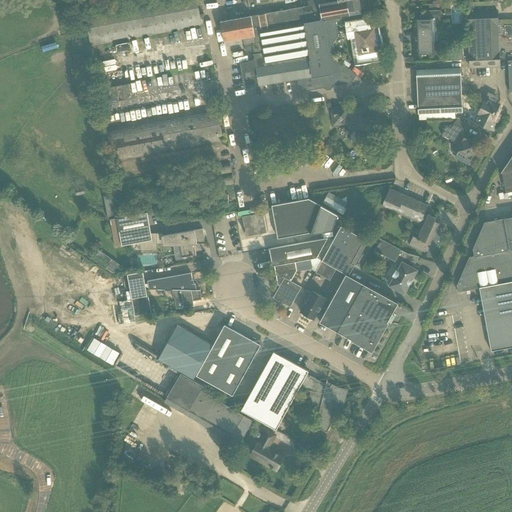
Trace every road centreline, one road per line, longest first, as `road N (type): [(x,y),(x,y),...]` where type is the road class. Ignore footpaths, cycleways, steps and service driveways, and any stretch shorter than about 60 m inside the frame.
road 1 (unclassified): [(471,206),(411,176),(397,145),(390,0)]
road 2 (unclassified): [(384,384),(251,308),(232,277)]
road 3 (tertiary): [(308,511),(384,384)]
road 4 (unclassified): [(413,333),(471,206)]
road 5 (tertiary): [(384,384),(421,393),(511,375)]
